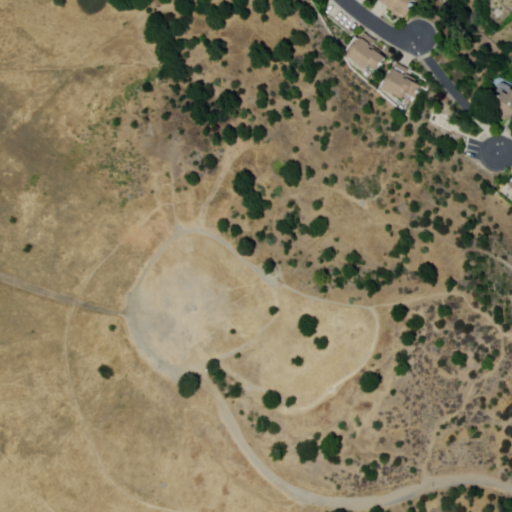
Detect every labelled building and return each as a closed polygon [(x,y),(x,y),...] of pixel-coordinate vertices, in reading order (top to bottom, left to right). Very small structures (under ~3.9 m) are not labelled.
[(385,0),(418,0),(421,2),(414,12),(415,13),(410,20),(406,17),(404,20),(393,11),(394,10),(384,2),(385,0)] [(379,43),(375,48),(377,49),(376,49),(391,61),(381,73),(372,66),(368,72),(350,58),(369,35),(379,43)] [(400,65),(412,72),(410,76),(418,81),(417,84),(426,88),(419,101),(409,95),(405,102),(386,91),(400,65)] [(511,121),(497,114),(508,94),(511,96),(511,121)] [(511,180),(501,191),(511,201),(511,180)]
